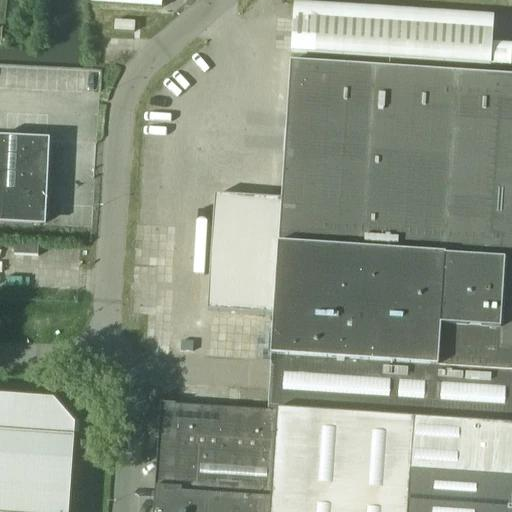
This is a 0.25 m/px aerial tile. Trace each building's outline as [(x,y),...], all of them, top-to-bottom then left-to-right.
[(91,0),(91,5),(161,10),(161,0),(91,0)] [(490,65),(493,17),(294,4),(290,52),(490,65)] [(114,22),(113,32),(133,34),(133,24),(114,22)] [(215,198),(208,313),(274,317),(271,358),(271,359),(331,363),(345,364),(354,365),(368,366),(419,369),(432,370),(499,374),(508,375),(511,375),(511,78),(291,64),(281,203),(215,198)] [(46,214),(50,142),(0,139),(0,225),(40,228),(40,213),(46,214)] [(14,245),(13,257),(38,258),(38,246),(14,245)] [(0,400),(0,511),(68,511),(75,429),(53,404),(0,400)] [(157,460),(154,491),(272,498),(278,413),(276,413),(275,413),(176,407),(160,406),(160,412),(159,426),(157,460)] [(272,498),(271,511),(398,511),(401,476),(511,483),(511,453),(494,452),(495,428),(440,424),(312,416),(306,415),(278,413),(272,498)] [(511,429),(495,428),(494,452),(511,453),(511,429)] [(511,511),(511,483),(401,476),(398,511),(511,511)] [(154,491),(152,511),(271,511),(272,498),(154,491)]
